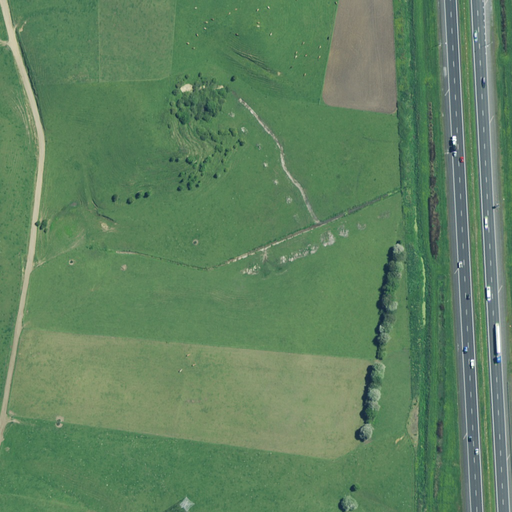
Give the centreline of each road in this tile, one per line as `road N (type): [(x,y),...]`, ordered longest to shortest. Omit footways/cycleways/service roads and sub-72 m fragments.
road 1 (motorway): [(476,0),(503,511)]
road 2 (motorway): [(476,511),(451,0)]
